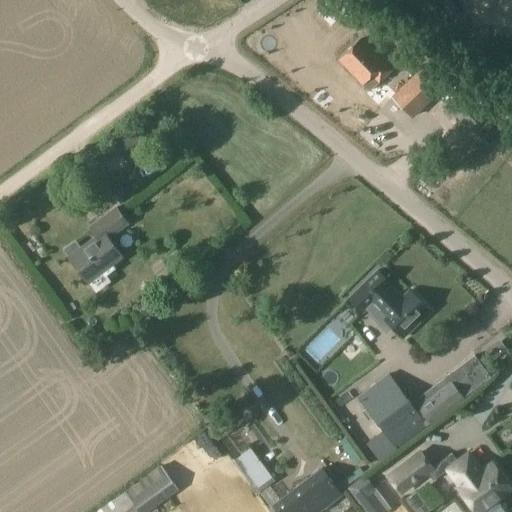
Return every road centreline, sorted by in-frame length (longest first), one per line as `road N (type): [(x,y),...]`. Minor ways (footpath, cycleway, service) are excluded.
road 1 (unclassified): [(511,296),(212,41)]
road 2 (unknown): [(355,159),(243,252),(212,297),(215,337),(252,392)]
road 3 (track): [(0,194),(187,59)]
